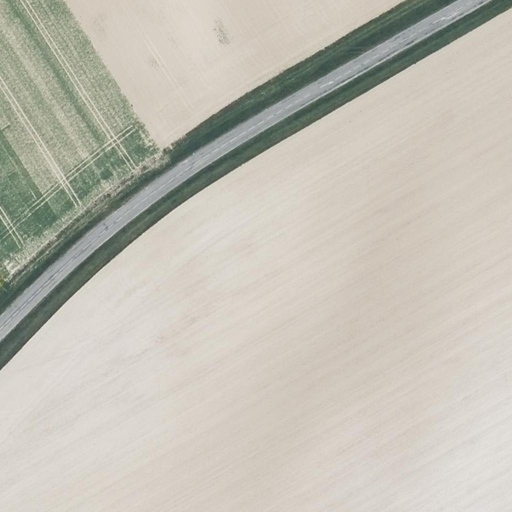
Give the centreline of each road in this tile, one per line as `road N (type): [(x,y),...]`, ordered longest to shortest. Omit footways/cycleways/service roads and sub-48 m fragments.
road 1 (track): [(511,14),(155,220),(0,376)]
road 2 (tertiary): [(0,335),(120,222),(242,134),(478,0)]
road 3 (track): [(442,0),(217,127),(126,189),(0,303)]
